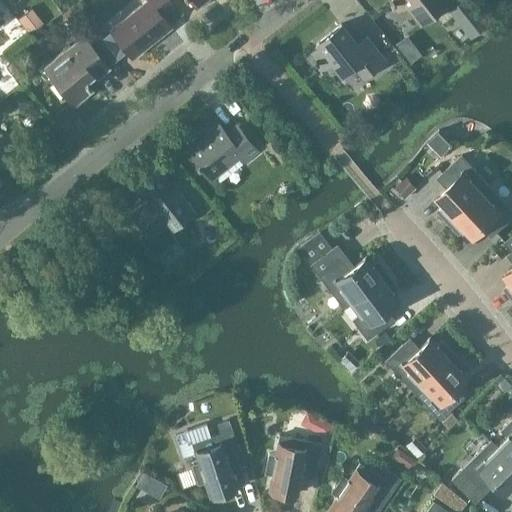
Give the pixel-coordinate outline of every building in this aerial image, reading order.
[(163,14),(174,6),(169,0),(148,0),(149,0),(111,31),(133,59),(173,27),(163,14)] [(190,0),(197,8),(206,0),(190,0)] [(421,24),(448,2),(446,0),(390,0),(389,1),(398,12),(406,5),(421,24)] [(460,0),(448,10),(470,37),(488,23),(469,0),(460,0)] [(74,4),(63,12),(69,20),(80,11),(74,4)] [(44,22),(31,7),(17,18),(30,33),(44,22)] [(364,78),(385,60),(367,38),(358,45),(341,24),(316,45),(318,48),(312,53),(317,59),(314,61),(322,70),(330,63),(341,76),(354,66),(364,78)] [(74,105),(102,83),(99,79),(100,78),(99,76),(109,68),(84,36),(44,68),(74,105)] [(18,60),(7,69),(15,79),(27,70),(18,60)] [(16,93),(12,96),(11,101),(14,105),(19,105),(23,103),(24,98),(21,94),(16,93)] [(244,165),(260,152),(237,124),(227,132),(220,122),(186,149),(198,164),(196,165),(199,168),(200,167),(216,187),(220,184),(214,177),(238,158),(244,165)] [(360,124),(349,132),(360,146),(371,137),(360,124)] [(448,221),(489,184),(462,155),(442,173),(451,183),(435,198),(442,205),(437,210),(448,221)] [(196,213),(195,212),(161,169),(136,189),(147,202),(131,215),(144,231),(143,231),(145,234),(141,237),(156,255),(176,239),(169,231),(180,223),(181,224),(196,213)] [(404,197),(413,188),(403,177),(393,186),(404,197)] [(511,209),(489,184),(448,221),(459,233),(463,228),(470,236),(486,221),(496,231),(511,216),(511,209)] [(511,250),(511,268),(503,275),(509,283),(504,287),(511,297),(511,234),(505,241),(511,250)] [(331,246),(310,263),(319,274),(342,306),(386,273),(377,260),(372,264),(366,256),(353,265),(336,243),(331,246)] [(386,273),(342,306),(343,307),(350,302),(359,313),(352,318),(366,338),(388,322),(380,311),(397,298),(391,289),(396,285),(386,273)] [(373,339),(378,345),(388,336),(384,331),(373,339)] [(412,389),(452,351),(441,340),(437,344),(430,336),(413,351),(404,341),(385,359),(412,389)] [(348,368),(356,360),(346,351),(338,359),(348,368)] [(452,351),(412,389),(439,418),(458,400),(449,390),(465,375),(458,367),(463,363),(452,351)] [(503,376),(495,384),(503,393),(511,384),(503,376)] [(373,422),(379,417),(373,411),(368,417),(373,422)] [(441,421),(447,427),(455,418),(450,413),(441,421)] [(511,417),(500,429),(506,435),(496,446),(490,440),(489,440),(511,463),(511,417)] [(319,418),(316,425),(317,432),(327,437),(333,424),(319,418)] [(217,424),(220,433),(231,429),(228,420),(217,424)] [(206,423),(174,434),(182,457),(195,452),(198,462),(192,464),(198,482),(204,480),(208,494),(214,492),(215,496),(231,491),(230,487),(235,485),(227,461),(240,457),(231,429),(220,433),(211,436),(206,423)] [(271,473),(268,487),(274,489),(273,493),(289,496),(290,492),(296,493),(301,469),(314,471),(320,443),(279,435),(275,455),(268,454),(265,472),(271,473)] [(423,447),(414,437),(405,445),(414,455),(423,447)] [(511,463),(489,440),(450,479),(469,498),(472,501),(493,481),(505,493),(511,486),(511,463)] [(426,465),(431,459),(425,453),(419,459),(426,465)] [(407,454),(401,463),(411,470),(418,461),(407,454)] [(331,491),(336,495),(328,506),(333,510),(331,511),(358,511),(365,502),(377,510),(393,486),(399,478),(386,469),(380,477),(359,462),(347,479),(342,476),(331,491)] [(451,488),(442,498),(451,504),(459,495),(451,488)] [(448,511),(433,501),(425,511),(448,511)] [(490,511),(479,501),(472,508),(476,511),(490,511)]
